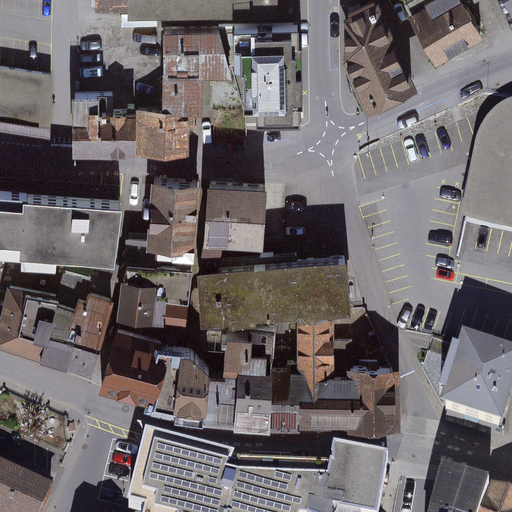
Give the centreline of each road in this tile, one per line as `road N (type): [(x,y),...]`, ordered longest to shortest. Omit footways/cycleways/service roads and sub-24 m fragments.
road 1 (residential): [(417,452),(423,425),(407,366),(370,307),(327,149)]
road 2 (residential): [(104,407),(214,438),(417,452)]
road 3 (residential): [(327,149),(209,166),(63,160)]
road 4 (residential): [(511,67),(327,149)]
road 5 (residential): [(63,160),(60,0)]
road 6 (residential): [(327,149),(323,0)]
